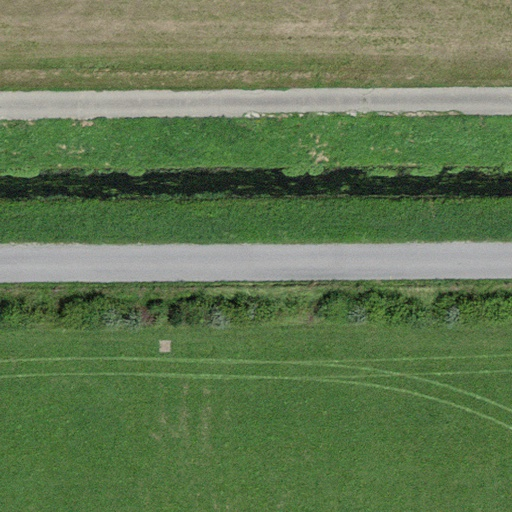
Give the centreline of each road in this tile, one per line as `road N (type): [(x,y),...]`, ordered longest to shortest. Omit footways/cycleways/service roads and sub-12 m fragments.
road 1 (track): [(511,101),(0,108)]
road 2 (unclassified): [(0,272),(511,272)]
